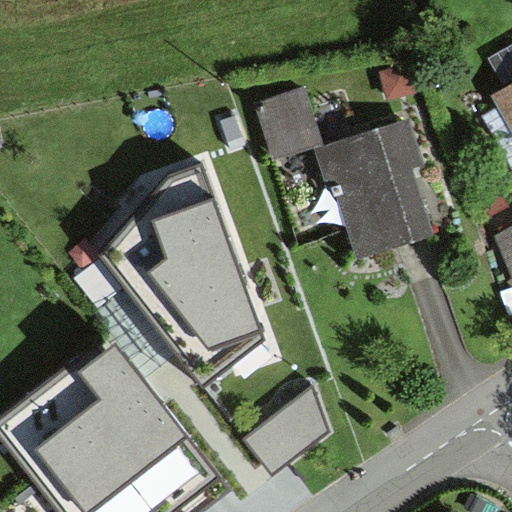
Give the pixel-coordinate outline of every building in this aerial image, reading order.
[(511,48),(496,59),(511,83),(511,82),(511,48)] [(511,94),(496,103),(511,133),(511,239),(501,246),(511,266),(511,94)] [(311,147),(294,100),(253,114),(270,162),(311,147)] [(321,159),(352,264),(419,244),(388,139),(321,159)] [(205,393),(261,352),(198,183),(173,193),(107,269),(205,393)] [(60,511),(179,511),(213,487),(114,356),(5,438),(60,511)] [(290,458),(334,427),(315,400),(271,431),(290,458)]
